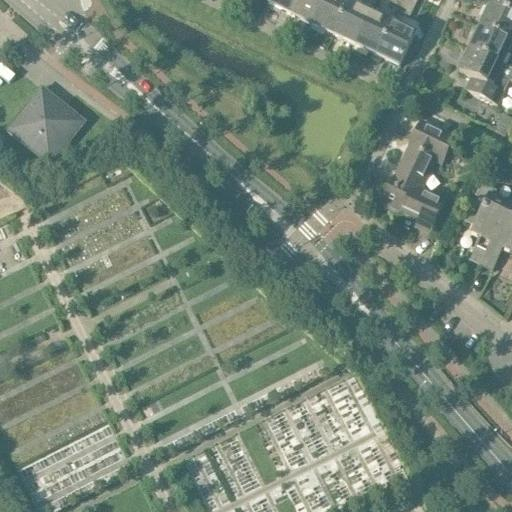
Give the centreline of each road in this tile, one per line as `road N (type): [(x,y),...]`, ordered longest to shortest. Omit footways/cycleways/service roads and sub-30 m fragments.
road 1 (tertiary): [(511,476),(308,251),(27,0)]
road 2 (residential): [(378,244),(511,351)]
